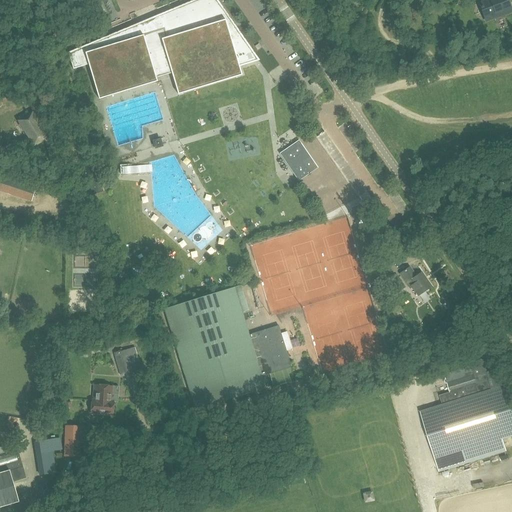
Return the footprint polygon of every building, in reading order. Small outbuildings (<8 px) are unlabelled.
[(141,24),(139,20),(66,48),(73,69),(88,65),(99,98),(157,81),(156,78),(171,73),(177,94),(241,74),(239,66),(254,62),(252,59),(255,57),(258,61),(259,60),(221,5),(217,7),(216,3),(218,2),(217,0),(191,0),(159,13),(162,17),(155,19),(155,18),(154,17),(153,17),(151,16),(150,17),(149,17),(148,18),(148,19),(148,21),(148,22),(141,24)] [(484,14),(486,21),(510,11),(506,0),(489,0),(481,3),(483,6),(481,7),(484,14)] [(17,121),(25,134),(33,146),(49,137),(33,112),(17,121)] [(104,192),(99,178),(94,159),(80,164),(85,182),(89,196),(104,192)] [(310,173),(302,162),(301,163),(294,168),(302,179),(310,173)] [(0,191),(22,199),(28,181),(0,170),(0,191)] [(341,175),(338,170),(309,186),(312,191),(341,175)] [(202,181),(198,183),(202,191),(206,189),(202,181)] [(312,192),(316,199),(335,189),(331,181),(312,192)] [(212,240),(225,232),(215,216),(204,223),(210,232),(208,233),(212,240)] [(79,259),(79,269),(98,269),(98,259),(79,259)] [(419,296),(432,287),(422,272),(416,276),(409,267),(400,274),(410,288),(412,287),(419,296)] [(383,270),(375,275),(380,281),(388,276),(383,270)] [(382,285),(391,298),(406,287),(397,275),(382,285)] [(91,289),(90,278),(79,278),(79,289),(91,289)] [(262,376),(292,366),(279,325),(249,334),(243,312),(249,310),(243,291),(237,293),(235,287),(165,308),(196,410),(266,388),(262,376)] [(288,350),(294,348),(289,330),(282,332),(288,350)] [(114,353),(120,375),(141,368),(139,359),(135,347),(124,350),(124,349),(114,353)] [(440,395),(442,403),(491,389),(488,380),(490,380),(483,358),(470,362),(470,361),(443,370),(451,392),(440,395)] [(511,399),(507,384),(491,389),(420,410),(440,472),(508,450),(504,438),(511,435),(511,399)] [(119,387),(94,385),(93,400),(117,402),(119,387)] [(113,402),(93,400),(92,413),(112,415),(113,402)] [(73,416),(73,407),(63,407),(62,416),(73,416)] [(64,421),(64,451),(78,451),(78,421),(64,421)] [(13,482),(26,478),(17,448),(0,453),(0,507),(19,502),(13,482)] [(45,478),(37,481),(43,504),(51,502),(45,478)]
